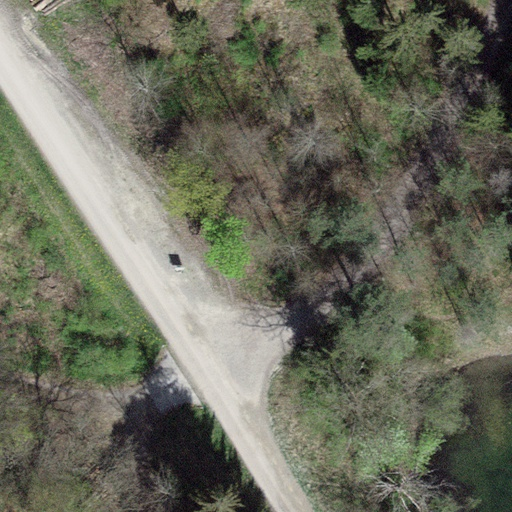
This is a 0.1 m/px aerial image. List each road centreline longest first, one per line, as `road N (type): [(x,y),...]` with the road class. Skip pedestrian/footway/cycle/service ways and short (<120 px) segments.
road 1 (track): [(204,371),(330,284),(466,0)]
road 2 (track): [(0,54),(204,371)]
road 3 (track): [(0,368),(102,384),(204,371)]
road 4 (track): [(204,371),(292,511)]
